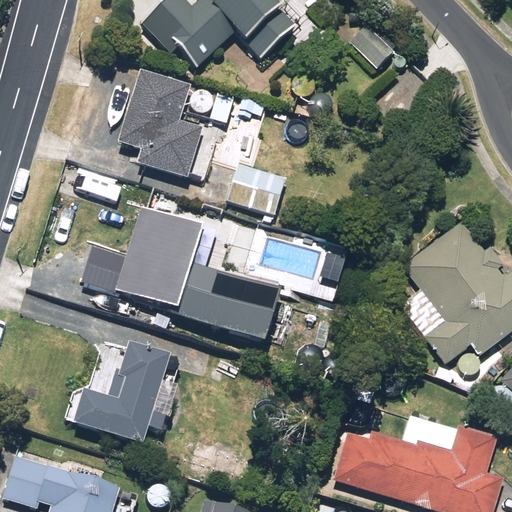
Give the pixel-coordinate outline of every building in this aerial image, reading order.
[(199,0),(203,3),(163,38),(195,74),(235,38),(260,65),(295,33),(269,4),(273,0),(199,0)] [(351,47),(377,74),(394,59),(367,31),(351,47)] [(326,37),(318,32),(309,36),(308,46),(316,52),(325,47),(326,37)] [(136,171),(187,186),(202,135),(179,128),(189,93),(139,78),(117,150),(140,158),(136,171)] [(412,97),(398,82),(372,109),(386,123),(412,97)] [(289,122),(293,130),(301,125),(297,118),(289,122)] [(211,156),(204,152),(198,156),(198,164),(204,168),(211,164),(211,156)] [(227,206),(275,221),(277,213),(286,215),(291,201),(282,198),(286,185),(238,169),(238,171),(219,165),(214,179),(233,185),(227,206)] [(168,321),(265,353),(283,299),(189,268),(201,233),(145,215),(113,315),(165,331),(168,321)] [(403,270),(446,328),(426,343),(445,368),(470,350),(478,361),(511,336),(511,278),(504,285),(495,275),(500,272),(501,273),(503,272),(490,255),(484,259),(461,228),(403,270)] [(274,330),(269,350),(280,353),(286,333),(274,330)] [(214,356),(182,346),(174,371),(205,381),(214,356)] [(72,432),(142,454),(147,437),(160,441),(165,424),(152,420),(170,363),(128,350),(120,378),(115,377),(107,405),(82,398),(72,432)] [(511,372),(501,384),(511,393),(511,372)] [(333,486),(415,511),(496,511),(505,485),(486,479),(497,443),(459,431),(451,459),(415,448),(414,452),(349,432),(333,486)] [(113,511),(118,497),(15,464),(3,502),(31,511),(36,511),(37,509),(46,511),(113,511)]
